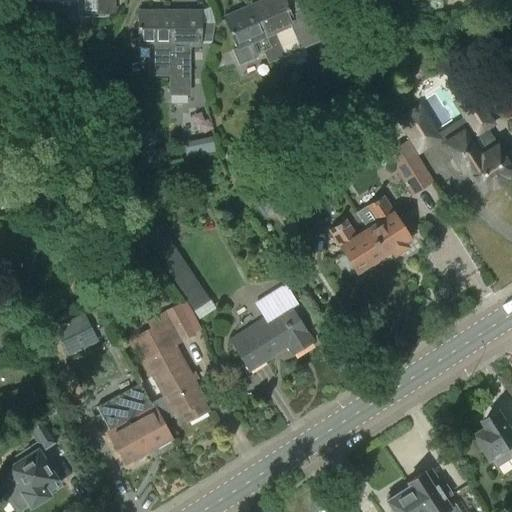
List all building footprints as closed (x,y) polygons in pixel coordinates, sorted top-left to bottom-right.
[(35,0),(35,1),(78,2),(78,13),(113,14),(113,0),(35,0)] [(282,0),(259,0),(251,4),(265,37),(269,48),(275,60),(283,57),(273,34),(290,26),(295,38),(308,33),(295,1),(285,6),(282,0)] [(265,37),(251,4),(224,16),(237,48),(231,50),(237,66),(257,58),(251,43),(265,37)] [(137,47),(168,47),(169,47),(169,11),(137,11),(137,47)] [(168,47),(167,58),(169,58),(169,71),(182,71),(182,47),(199,48),(199,11),(169,11),(169,47),(168,47)] [(267,64),(275,60),(269,48),(262,51),(267,64)] [(99,60),(90,72),(101,80),(110,68),(99,60)] [(121,85),(110,88),(112,99),(124,97),(121,85)] [(463,118),(438,134),(419,103),(394,119),(416,155),(440,141),(444,146),(445,146),(453,159),(452,162),(455,168),(459,168),(462,172),(467,169),(482,192),(491,186),(492,188),(498,187),(502,185),(503,181),(504,180),(504,177),(511,172),(511,171),(485,129),(493,125),(471,90),(452,102),(463,118)] [(86,107),(63,108),(65,137),(89,136),(86,107)] [(215,153),(211,138),(187,143),(191,158),(215,153)] [(400,153),(404,160),(415,153),(411,147),(400,153)] [(167,162),(164,149),(140,154),(143,167),(167,162)] [(392,167),(410,196),(433,182),(415,153),(404,160),(392,167)] [(257,208),(279,194),(258,163),(235,177),(257,208)] [(348,262),(346,267),(349,272),(353,272),(354,273),(390,250),(392,252),(397,252),(402,249),(404,245),(402,242),(408,238),(402,228),(406,225),(401,217),(396,220),(381,196),(365,205),(376,223),(354,237),(344,220),(328,230),(348,262)] [(143,236),(198,319),(214,308),(159,225),(143,236)] [(61,271),(69,294),(85,288),(78,265),(61,271)] [(253,304),(263,318),(228,339),(246,370),(285,345),(290,354),(309,342),(289,308),(295,304),(283,286),(253,304)] [(163,396),(150,403),(161,421),(173,415),(174,417),(180,414),(185,424),(208,412),(173,346),(181,341),(165,311),(147,321),(151,329),(132,339),(163,396)] [(56,331),(65,350),(93,337),(84,317),(56,331)] [(161,421),(150,403),(140,383),(98,405),(111,430),(107,432),(124,462),(170,438),(161,421)] [(3,395),(13,417),(35,403),(26,384),(3,395)] [(511,428),(501,412),(485,422),(489,429),(477,436),(497,469),(511,458),(511,428)] [(27,430),(41,451),(57,441),(43,420),(27,430)] [(14,465),(0,473),(0,489),(12,508),(20,510),(29,505),(30,507),(34,504),(39,505),(43,502),(44,497),(47,495),(46,493),(59,485),(37,451),(33,454),(29,447),(10,460),(14,465)] [(407,484),(409,486),(410,486),(420,500),(426,511),(451,511),(444,501),(449,498),(431,470),(423,474),(407,484)] [(410,486),(409,486),(399,493),(397,491),(389,496),(389,499),(386,502),(392,511),(426,511),(420,500),(410,486)]
